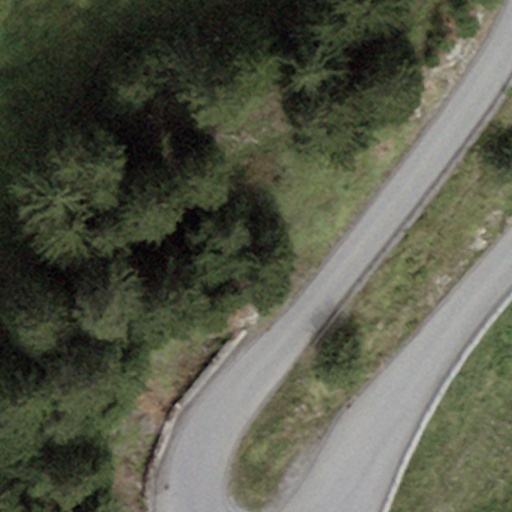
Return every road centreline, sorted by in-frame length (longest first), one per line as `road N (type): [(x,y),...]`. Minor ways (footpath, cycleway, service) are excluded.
road 1 (unclassified): [(176,511),(173,486),(185,448),(468,107),(511,34)]
road 2 (unclassified): [(511,264),(466,314),(329,511)]
